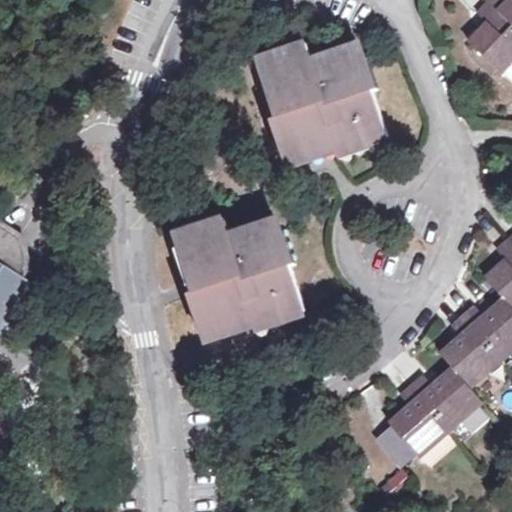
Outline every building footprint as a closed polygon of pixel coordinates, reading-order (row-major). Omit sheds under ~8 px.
[(511,0),(510,0),(509,1),(508,0),(490,0),(479,13),(489,23),(471,41),(502,71),(503,70),(511,60),(511,0)] [(289,165),(326,153),(338,149),(338,152),(353,147),(354,150),(391,137),(375,92),(372,93),(366,79),(370,77),(359,47),(315,62),(308,45),(265,59),(280,106),(284,105),(288,116),(274,121),(289,165)] [(511,60),(503,70),(511,78),(511,60)] [(181,234),(197,279),(199,278),(204,290),(190,295),(206,340),(255,323),(256,326),(269,321),(270,323),(306,310),(292,265),(288,266),(285,256),(288,254),(276,220),(232,235),(226,218),(181,234)] [(0,230),(0,339),(32,288),(19,280),(27,267),(21,243),(0,230)] [(42,254),(41,234),(28,234),(28,254),(42,254)] [(511,238),(499,250),(508,261),(488,279),(506,300),(485,318),(476,307),(453,326),(463,337),(443,355),(454,368),(435,386),(426,376),(403,396),(412,407),(392,423),(419,457),(483,402),(471,388),(511,352),(511,238)] [(93,383),(95,402),(116,400),(114,381),(93,383)]
